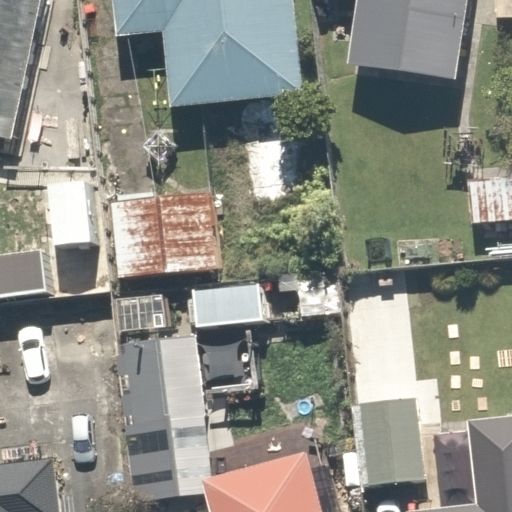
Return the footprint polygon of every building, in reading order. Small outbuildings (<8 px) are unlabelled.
[(97,0),(104,62),(152,57),(160,134),(293,120),(280,0),(97,0)] [(451,110),(465,0),(300,0),(298,23),(349,29),(340,96),(451,110)] [(511,176),(476,176),(476,222),(511,223),(511,176)] [(202,225),(108,227),(110,305),(204,303),(202,225)] [(184,365),(112,368),(116,458),(187,455),(184,365)] [(414,417),(342,421),(347,509),(419,505),(414,417)] [(305,511),(296,479),(192,507),(193,511),(305,511)] [(52,511),(51,492),(0,496),(0,511),(52,511)]
